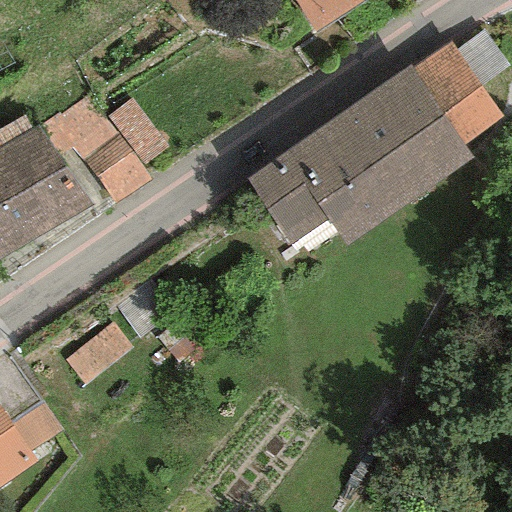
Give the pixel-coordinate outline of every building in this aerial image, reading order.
[(292,0),(313,31),(362,0),(292,0)] [(482,31),(454,51),(479,87),(508,67),(482,31)] [(408,65),(242,178),(289,246),(326,220),(345,247),(473,159),(463,144),(501,119),(479,87),(454,51),(449,43),(411,69),(408,65)] [(85,94),(39,128),(57,154),(69,145),(114,207),(149,182),(85,94)] [(130,98),(107,115),(143,163),(166,146),(130,98)] [(39,128),(0,149),(0,257),(91,207),(57,154),(39,128)] [(130,347),(111,324),(65,362),(84,385),(130,347)] [(0,484),(33,461),(27,453),(61,429),(42,402),(11,424),(0,409),(0,484)]
